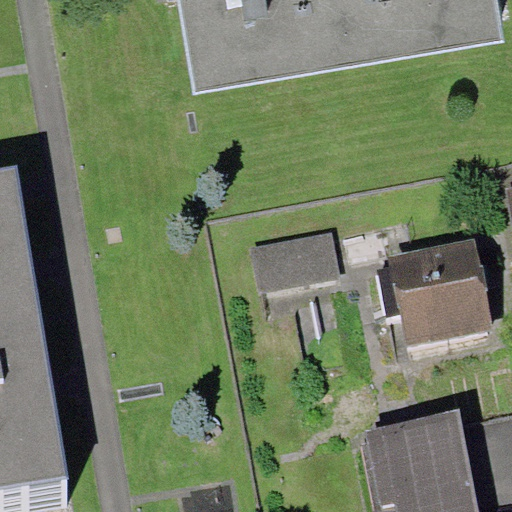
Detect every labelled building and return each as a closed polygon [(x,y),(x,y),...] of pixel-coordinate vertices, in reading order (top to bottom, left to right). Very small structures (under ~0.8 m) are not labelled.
[(178,0),(194,93),(506,41),(497,0),(178,0)] [(29,240),(17,165),(0,167),(0,488),(67,478),(48,360),(29,240)] [(340,279),(332,232),(251,247),(260,294),(340,279)] [(484,280),(475,238),(388,255),(407,347),(494,329),(484,280)] [(479,511),(474,489),(459,410),(366,428),(369,443),(361,444),(374,511),(479,511)]
